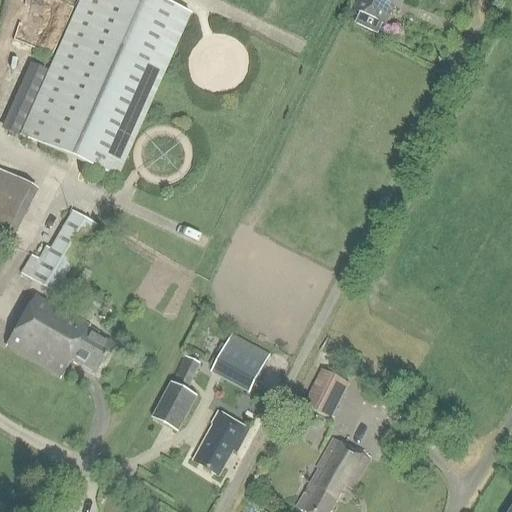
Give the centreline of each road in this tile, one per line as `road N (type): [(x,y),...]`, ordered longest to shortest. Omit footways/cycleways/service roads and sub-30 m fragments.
road 1 (unclassified): [(219,511),(465,34)]
road 2 (unclassified): [(18,511),(90,463),(120,470),(156,511)]
